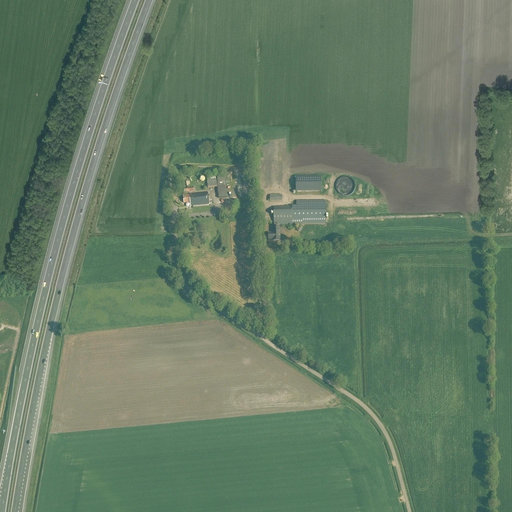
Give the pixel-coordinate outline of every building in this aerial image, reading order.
[(219,198),(228,197),(227,173),(208,174),(209,188),(219,187),(219,198)] [(296,177),(296,193),(321,192),(321,177),(296,177)] [(343,186),(342,193),(352,195),(354,182),(349,182),(348,186),(343,186)] [(183,196),(184,204),(190,203),(190,207),(209,206),(208,194),(183,196)] [(278,226),(293,226),(326,225),(325,201),(296,202),(297,208),(292,208),(274,208),(275,229),(273,229),(273,235),(269,235),(269,242),(273,242),(273,243),(281,242),(280,229),(278,229),(278,226)]
